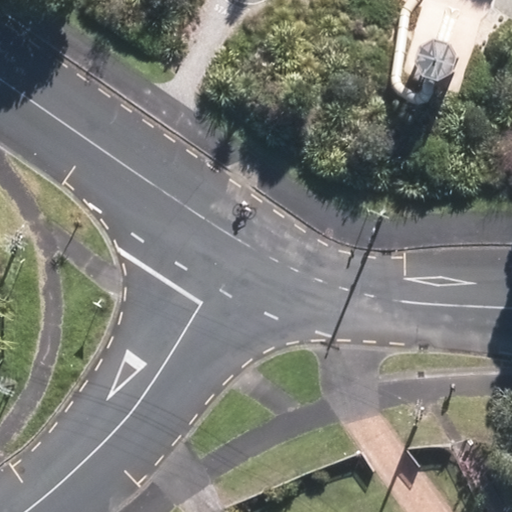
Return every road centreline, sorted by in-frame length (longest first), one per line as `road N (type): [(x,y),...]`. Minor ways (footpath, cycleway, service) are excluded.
road 1 (residential): [(245,242),(122,421),(20,511)]
road 2 (residential): [(0,70),(245,242)]
road 3 (residential): [(245,242),(348,291),(511,306)]
